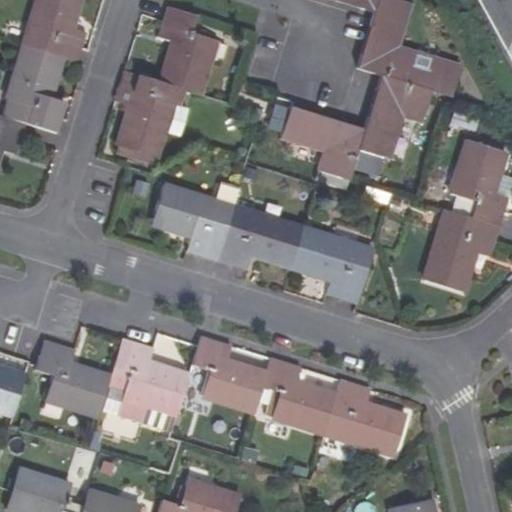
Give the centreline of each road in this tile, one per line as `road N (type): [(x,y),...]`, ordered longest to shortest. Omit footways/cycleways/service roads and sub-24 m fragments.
road 1 (residential): [(48,245),(445,364)]
road 2 (residential): [(119,0),(48,245)]
road 3 (residential): [(257,0),(326,21),(308,83),(350,97)]
road 4 (residential): [(445,364),(480,511)]
